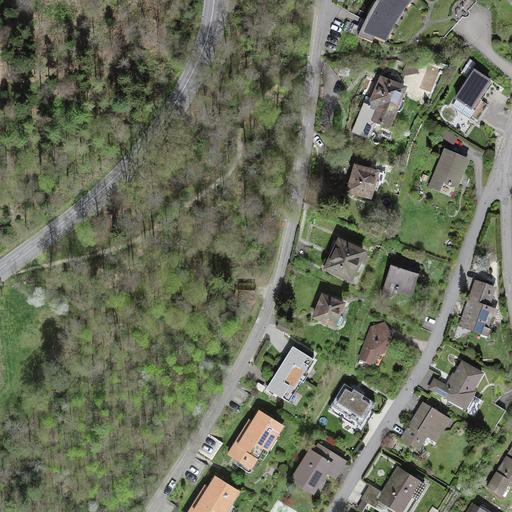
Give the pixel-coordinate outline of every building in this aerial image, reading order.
[(358,37),(360,32),(384,42),(398,17),(411,0),(377,0),(371,10),(362,28),(354,24),(350,33),(358,37)] [(489,81),(474,71),(456,99),(475,111),(481,101),(478,98),(489,81)] [(403,106),(404,101),(399,99),(404,89),(394,85),(396,80),(389,76),(386,82),(381,80),(370,106),(364,105),(363,106),(352,132),(368,139),(375,122),(388,127),(394,111),(399,113),(402,109),(403,106)] [(350,114),(344,128),(350,131),(356,117),(350,114)] [(440,191),(444,181),(455,185),(466,159),(446,150),(430,186),(440,191)] [(350,181),(352,182),(349,191),(370,197),(372,190),(377,191),(379,183),(374,181),(376,174),(356,168),(353,177),(351,177),(350,181)] [(363,253),(353,249),(352,246),(349,245),(347,246),(340,242),(327,268),(350,280),(354,271),(357,273),(360,269),(362,264),(359,262),(363,253)] [(393,261),(385,286),(410,294),(418,269),(393,261)] [(461,325),(480,331),(482,324),(489,327),(495,311),(486,308),(491,294),(488,293),(490,286),(477,281),(461,325)] [(236,296),(253,297),(254,285),(236,284),(236,296)] [(334,325),(335,324),(338,326),(341,325),(343,320),(342,317),(338,316),(343,305),(323,297),(314,317),(334,325)] [(422,314),(408,309),(403,322),(418,327),(422,314)] [(291,327),(280,321),(277,328),(288,334),(291,327)] [(389,337),(380,333),(384,322),(373,326),(360,359),(378,365),(389,337)] [(293,347),(279,368),(302,382),(315,361),(293,347)] [(435,380),(430,388),(465,408),(474,392),(472,391),(482,374),(462,363),(448,388),(435,380)] [(289,403),(302,382),(279,368),(266,389),(289,403)] [(362,424),(375,403),(344,384),(331,405),(362,424)] [(424,404),(402,439),(418,449),(427,436),(434,441),(448,419),(424,404)] [(250,420),(228,455),(252,468),(272,437),(275,439),(282,428),(271,421),(272,419),(260,411),(253,422),(250,420)] [(314,453),(310,451),(292,480),(303,487),(306,482),(315,488),(325,472),(335,477),(345,461),(319,445),(314,453)] [(511,459),(506,456),(487,487),(501,496),(510,481),(511,482),(511,459)] [(370,486),(362,499),(383,511),(386,511),(388,510),(391,511),(406,511),(423,486),(398,470),(383,494),(370,486)] [(206,486),(189,511),(221,511),(227,502),(231,504),(238,494),(227,487),(228,484),(216,477),(209,487),(206,486)] [(472,503),(466,511),(485,511),(483,510),(486,507),(481,504),(479,507),(472,503)]
